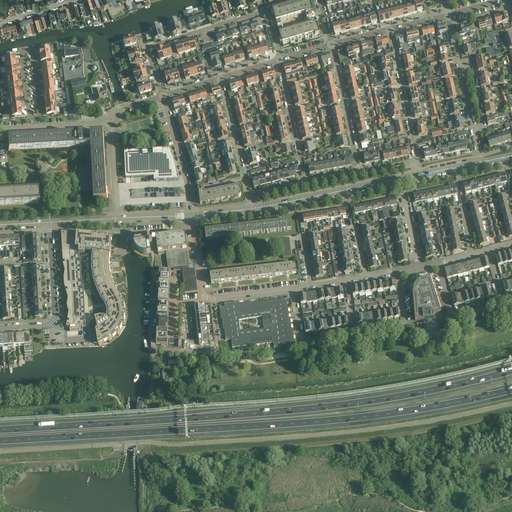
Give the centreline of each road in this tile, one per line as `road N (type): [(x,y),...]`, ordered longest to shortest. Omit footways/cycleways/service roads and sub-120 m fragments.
road 1 (motorway): [(511,371),(305,409),(0,429)]
road 2 (motorway): [(0,441),(325,421),(511,389)]
road 3 (residential): [(149,396),(154,349),(217,352),(211,299)]
road 4 (tertiary): [(252,208),(400,178)]
road 5 (residential): [(35,118),(20,52),(32,51),(40,113)]
road 6 (residential): [(389,29),(414,163)]
road 7 (residential): [(359,173),(330,44)]
road 8 (residential): [(278,60),(304,183)]
road 9 (residential): [(192,215),(162,96)]
